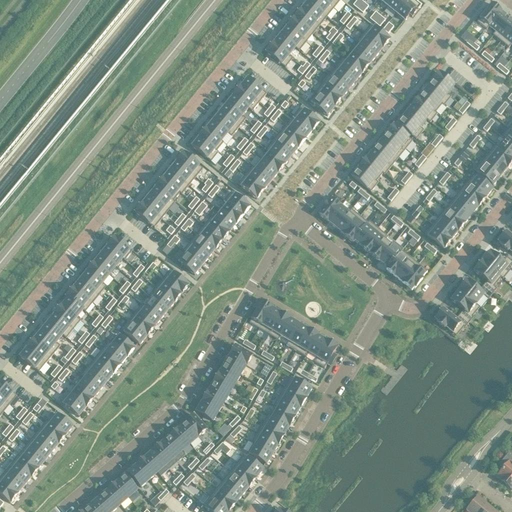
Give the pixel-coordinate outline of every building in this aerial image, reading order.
[(321,0),(308,0),(307,2),(327,18),(333,10),(321,0)] [(339,0),(321,0),(333,10),(341,1),(339,0)] [(379,0),(379,1),(387,8),(393,0),(379,0)] [(393,0),(387,8),(395,15),(407,0),(393,0)] [(413,0),(407,0),(395,15),(404,22),(409,16),(412,18),(421,6),(413,0)] [(307,2),(300,10),(320,26),(327,18),(307,2)] [(492,5),(477,23),(486,31),(501,12),(492,5)] [(300,10),(293,19),(313,35),(320,26),(300,10)] [(501,12),(486,31),(489,28),(495,33),(493,36),(493,37),(509,18),(501,12)] [(509,18),(493,37),(494,37),(501,43),(511,28),(511,20),(509,19),(509,18)] [(293,19),(287,27),(306,43),(313,35),(293,19)] [(371,25),(363,34),(382,50),(389,41),(371,25)] [(287,27),(280,36),(299,51),(306,43),(287,27)] [(511,28),(501,43),(503,44),(508,49),(511,43),(511,28)] [(332,29),(328,34),(330,35),(333,38),(337,33),(332,29)] [(363,34),(356,43),(358,45),(358,44),(375,58),(382,50),(363,34)] [(280,36),(273,44),(292,60),(293,59),(290,57),(296,50),(299,52),(299,51),(280,36)] [(273,44),(266,53),(285,69),(292,60),(273,44)] [(358,45),(351,53),(353,54),(368,66),(375,58),(358,44),(358,45)] [(347,62),(346,62),(362,75),(368,66),(353,54),(347,62)] [(343,59),(336,67),(355,83),(362,75),(346,62),(347,62),(343,59)] [(301,67),(297,72),(302,76),(306,71),(302,68),(301,67)] [(336,67),(329,76),(348,91),(355,83),(336,67)] [(439,74),(432,83),(447,95),(454,86),(439,74)] [(329,76),(322,84),(341,100),(348,91),(329,76)] [(246,79),(239,88),(259,104),(266,95),(246,79)] [(432,83),(425,91),(442,105),(443,107),(451,98),(447,95),(432,83)] [(322,84),(315,93),(334,108),(341,100),(322,84)] [(239,88),(233,96),(252,112),(259,104),(239,88)] [(425,91),(418,99),(435,113),(442,105),(425,91)] [(315,93),(308,101),(327,117),(334,108),(315,93)] [(233,96),(226,104),(245,120),(246,120),(243,117),(249,110),(252,113),(252,112),(233,96)] [(418,99),(411,108),(426,120),(426,121),(430,124),(437,115),(435,113),(418,99)] [(281,106),(280,107),(284,111),(288,106),(285,102),(281,106)] [(226,104),(219,113),(239,129),(245,120),(226,104)] [(300,108),(293,117),(312,133),(320,124),(300,108)] [(411,108),(404,116),(420,129),(420,128),(426,121),(426,120),(411,108)] [(219,113),(212,121),(232,137),(239,129),(219,113)] [(404,116),(397,125),(416,140),(424,131),(420,128),(420,129),(404,116)] [(286,125),(286,126),(305,142),(312,133),(293,117),(292,118),(295,120),(289,128),(286,125)] [(212,121),(205,129),(223,144),(223,143),(222,142),(228,135),(231,138),(232,137),(212,121)] [(286,126),(279,134),(298,150),(305,142),(286,126)] [(393,126),(386,135),(405,151),(412,142),(393,126)] [(205,129),(199,138),(218,154),(219,153),(217,152),(223,144),(205,129)] [(511,132),(508,129),(501,138),(505,141),(505,140),(511,145),(511,132)] [(279,134),(272,142),(291,158),(298,150),(279,134)] [(386,135),(379,144),(398,159),(405,151),(386,135)] [(199,138),(191,147),(211,163),(218,154),(199,138)] [(499,148),(498,149),(511,159),(511,145),(505,140),(505,141),(499,148)] [(272,142),(265,150),(285,167),(291,158),(272,142)] [(379,144),(372,152),(391,167),(398,159),(379,144)] [(495,145),(488,154),(507,169),(511,162),(511,159),(498,149),(499,148),(495,145)] [(267,153),(260,161),(278,175),(285,167),(265,150),(265,151),(267,153)] [(372,152),(366,160),(383,174),(382,175),(384,176),(391,167),(372,152)] [(183,153),(176,162),(196,178),(203,170),(200,167),(183,153)] [(488,154),(481,162),(500,178),(507,169),(488,154)] [(366,160),(359,168),(376,182),(382,175),(383,174),(366,160)] [(252,167),(271,183),(278,175),(260,161),(254,168),(252,167)] [(176,162),(169,171),(189,187),(196,178),(176,162)] [(481,162),(474,171),(493,187),(500,178),(481,162)] [(252,167),(245,176),(264,192),(271,183),(252,167)] [(359,168),(352,177),(370,193),(378,184),(376,182),(359,168)] [(169,171),(162,179),(182,195),(189,187),(169,171)] [(473,175),(466,184),(485,199),(492,191),(473,175)] [(245,176),(238,185),(257,200),(264,192),(245,176)] [(162,179),(155,187),(175,203),(174,202),(180,194),(182,196),(182,195),(162,179)] [(208,180),(204,185),(206,187),(209,190),(213,185),(208,180)] [(466,184),(459,192),(478,207),(485,199),(466,184)] [(155,187),(148,196),(168,212),(175,203),(155,187)] [(459,192),(452,200),(471,216),(478,207),(459,192)] [(231,193),(224,201),(243,217),(250,208),(231,193)] [(148,196),(142,204),(161,220),(168,212),(148,196)] [(321,212),(319,215),(328,223),(342,206),(333,198),(329,203),(328,202),(320,212),(321,212)] [(452,200),(446,209),(464,224),(471,216),(452,200)] [(219,211),(236,225),(243,217),(224,201),(223,202),(226,205),(220,212),(219,211)] [(202,203),(198,208),(203,212),(207,207),(202,203)] [(142,204),(134,213),(154,229),(161,220),(142,204)] [(342,206),(328,223),(336,230),(350,212),(349,212),(342,206)] [(198,208),(194,213),(199,217),(203,212),(198,208)] [(446,209),(439,217),(457,233),(464,224),(446,209)] [(350,212),(336,230),(344,236),(360,217),(351,210),(349,212),(350,212)] [(219,211),(212,219),(229,234),(236,225),(219,211)] [(360,217),(344,236),(353,243),(354,242),(368,224),(360,217)] [(439,217),(432,226),(451,241),(457,233),(439,217)] [(210,218),(203,226),(222,242),(229,234),(212,219),(210,218)] [(188,220),(184,225),(188,228),(189,229),(193,224),(188,220)] [(368,224),(354,242),(362,248),(378,229),(369,222),(368,224)] [(203,226),(196,235),(215,250),(222,242),(203,226)] [(432,226),(425,234),(444,249),(451,241),(432,226)] [(170,227),(166,232),(171,236),(175,231),(170,227)] [(378,229),(362,248),(371,255),(383,240),(384,240),(387,237),(378,229)] [(511,237),(506,233),(498,243),(502,246),(501,247),(507,252),(508,251),(511,254),(511,237)] [(196,235),(190,243),(208,259),(215,250),(196,235)] [(175,237),(171,241),(174,245),(176,246),(180,241),(175,237)] [(115,238),(108,247),(124,259),(125,261),(132,252),(116,239),(115,238)] [(383,240),(371,255),(379,262),(392,247),(384,240),(383,240)] [(190,243),(183,251),(202,267),(208,259),(190,243)] [(108,247),(101,255),(117,268),(124,259),(108,247)] [(392,247),(379,262),(387,269),(388,269),(400,254),(399,253),(392,247)] [(184,254),(177,262),(194,276),(202,267),(183,251),(182,252),(184,254)] [(387,269),(386,270),(394,277),(410,258),(401,251),(399,253),(400,254),(388,269),(387,269)] [(490,253),(482,263),(499,277),(503,280),(510,270),(511,271),(511,270),(511,262),(506,258),(502,263),(490,253)] [(101,255),(94,264),(110,276),(116,268),(117,268),(101,255)] [(410,258),(394,277),(402,284),(418,265),(410,258)] [(482,263),(474,272),(487,283),(483,287),(492,295),(497,290),(492,286),(499,277),(482,263)] [(94,264),(87,272),(103,285),(109,277),(110,276),(94,264)] [(418,265),(402,284),(411,291),(414,288),(415,289),(422,280),(421,279),(427,273),(418,265)] [(170,271),(163,279),(182,295),(189,287),(173,274),(170,271)] [(87,273),(80,281),(99,296),(106,288),(102,285),(103,285),(87,272),(87,273)] [(163,279),(155,288),(175,304),(182,295),(163,279)] [(80,281),(73,289),(92,305),(99,297),(99,296),(80,281)] [(467,282),(459,291),(476,305),(483,296),(488,300),(492,295),(483,287),(479,292),(467,282)] [(155,288),(148,296),(152,300),(168,313),(175,304),(155,288)] [(73,290),(66,298),(68,299),(83,312),(85,313),(92,305),(73,289),(73,290)] [(459,291),(451,301),(463,311),(459,316),(469,324),(473,318),(472,318),(480,308),(476,305),(459,291)] [(62,306),(61,307),(77,320),(83,312),(68,299),(62,306)] [(152,300),(145,308),(161,321),(168,313),(152,300)] [(257,310),(249,324),(259,330),(271,309),(268,307),(268,305),(259,300),(254,308),(257,310)] [(141,305),(134,313),(154,330),(161,321),(145,308),(141,305)] [(55,315),(54,316),(73,331),(74,331),(80,323),(77,320),(61,307),(55,315)] [(271,309),(259,330),(268,335),(280,314),(271,309)] [(443,310),(435,320),(439,324),(438,325),(444,330),(445,329),(456,337),(464,328),(465,329),(469,324),(459,316),(455,320),(443,310)] [(134,313),(127,322),(147,339),(154,330),(134,313)] [(280,314),(268,335),(278,341),(280,338),(290,320),(280,314)] [(54,316),(48,324),(63,336),(67,339),(73,331),(54,316)] [(280,338),(278,341),(286,346),(288,343),(289,343),(299,326),(290,320),(280,338)] [(127,322),(119,330),(140,347),(147,339),(127,322)] [(74,331),(73,331),(77,334),(84,325),(80,323),(74,331)] [(48,324),(41,332),(56,345),(63,336),(48,324)] [(289,343),(288,343),(286,346),(295,352),(308,331),(299,326),(289,343)] [(308,331),(295,352),(306,358),(308,354),(307,354),(318,337),(308,331)] [(41,332),(34,341),(52,356),(60,348),(56,345),(41,332)] [(118,335),(110,344),(128,358),(135,350),(118,335)] [(318,337),(307,354),(308,354),(316,359),(317,359),(327,342),(318,337)] [(34,341),(27,350),(45,365),(52,356),(34,341)] [(316,359),(314,363),(324,369),(327,365),(330,367),(336,357),(333,355),(337,348),(327,342),(317,359),(316,359)] [(109,343),(102,351),(121,367),(128,358),(110,344),(109,343)] [(235,347),(230,357),(246,366),(252,357),(235,347)] [(27,350),(19,358),(35,371),(38,374),(45,365),(27,350)] [(102,351),(95,360),(114,376),(121,367),(102,351)] [(230,357),(224,366),(241,376),(246,366),(230,357)] [(95,360),(87,368),(107,384),(114,376),(95,360)] [(224,366),(218,375),(235,385),(241,376),(224,366)] [(87,368),(80,377),(84,380),(100,393),(107,384),(87,368)] [(264,369),(260,375),(266,378),(269,372),(264,369)] [(218,375),(213,384),(229,394),(235,385),(218,375)] [(308,375),(305,379),(315,384),(317,380),(308,375)] [(291,378),(285,387),(306,400),(311,390),(293,379),(291,378)] [(84,380),(77,388),(93,401),(100,393),(84,380)] [(0,382),(0,396),(10,405),(17,397),(13,394),(13,393),(0,382)] [(213,384),(207,394),(224,403),(229,394),(213,384)] [(75,387),(68,396),(86,410),(93,401),(77,388),(75,387)] [(285,387),(279,397),(300,409),(306,400),(285,387)] [(207,393),(202,403),(218,413),(224,403),(207,394),(207,393)] [(0,396),(0,410),(3,413),(10,405),(0,396)] [(68,396),(61,404),(62,405),(79,419),(86,410),(68,396)] [(279,397),(274,406),(276,407),(295,418),(300,409),(279,397)] [(202,403),(196,412),(213,422),(218,413),(202,403)] [(276,407),(270,417),(289,428),(295,418),(276,407)] [(56,414),(49,422),(66,437),(73,428),(56,414)] [(268,415),(262,425),(283,437),(289,428),(270,417),(268,415)] [(194,416),(185,424),(198,438),(206,431),(194,416)] [(47,421),(40,429),(59,445),(66,437),(49,422),(47,421)] [(185,424),(177,431),(190,445),(198,438),(185,424)] [(262,425),(257,434),(278,447),(283,437),(262,425)] [(40,429),(33,438),(52,454),(59,445),(40,429)] [(177,431),(169,438),(182,452),(190,445),(177,431)] [(257,434),(251,444),(253,445),(272,456),(278,447),(257,434)] [(33,438),(26,447),(45,463),(52,454),(33,438)] [(169,438),(161,445),(173,459),(182,452),(169,438)] [(161,445),(153,452),(165,467),(173,459),(161,445)] [(253,445),(247,454),(266,466),(272,456),(253,445)] [(26,447),(19,455),(38,471),(45,463),(26,447)] [(226,447),(221,452),(226,455),(230,451),(226,447)] [(153,452),(145,459),(157,474),(165,467),(153,452)] [(506,485),(511,477),(511,454),(509,452),(500,464),(505,468),(497,477),(506,485)] [(19,455),(12,464),(31,480),(38,471),(19,455)] [(244,456),(237,464),(256,479),(263,471),(244,456)] [(144,459),(136,466),(149,481),(157,474),(145,459),(144,459)] [(12,464),(5,472),(24,488),(31,480),(12,464)] [(237,464),(230,472),(249,488),(256,479),(237,464)] [(136,466),(128,474),(141,488),(149,481),(136,466)] [(5,472),(0,478),(0,482),(17,497),(24,488),(5,472)] [(230,472),(223,481),(242,497),(249,488),(230,472)] [(124,477),(116,484),(128,499),(137,492),(124,477)] [(223,481),(216,490),(235,505),(242,497),(223,481)] [(0,482),(0,497),(9,505),(10,505),(17,497),(0,482)] [(115,484),(107,491),(120,506),(128,499),(116,484),(115,484)] [(216,490),(209,498),(225,511),(229,511),(235,505),(216,490)] [(107,491),(99,499),(110,511),(113,511),(120,506),(107,491)] [(225,511),(209,498),(202,507),(208,511),(225,511)] [(479,511),(485,505),(477,498),(466,511),(479,511)] [(110,511),(99,499),(91,506),(96,511),(110,511)]
